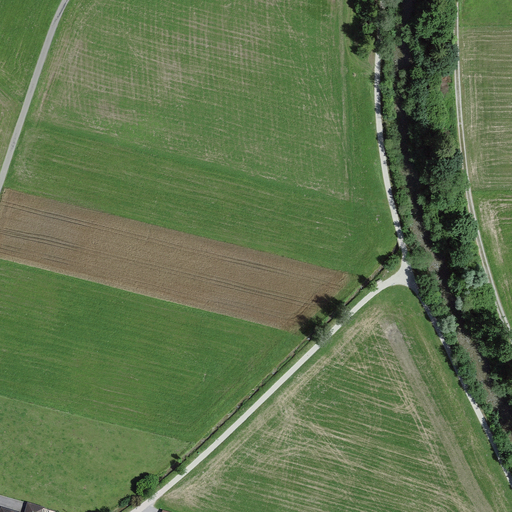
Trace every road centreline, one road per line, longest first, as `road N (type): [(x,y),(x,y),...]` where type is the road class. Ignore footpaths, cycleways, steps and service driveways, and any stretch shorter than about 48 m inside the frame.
road 1 (unknown): [(431,0),(425,119),(437,192),(471,289),(511,368)]
road 2 (track): [(456,0),(463,188),(511,340)]
road 3 (unclassified): [(0,185),(67,0)]
